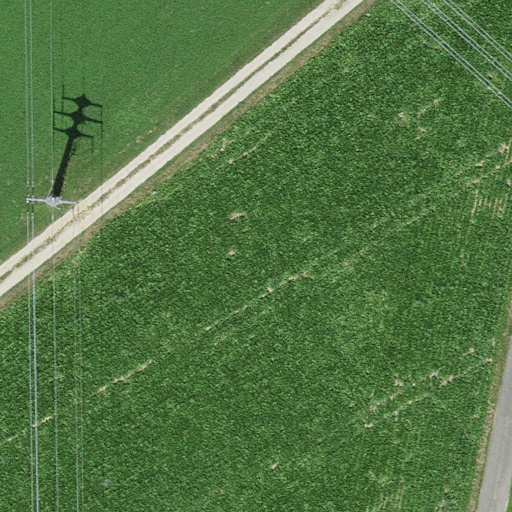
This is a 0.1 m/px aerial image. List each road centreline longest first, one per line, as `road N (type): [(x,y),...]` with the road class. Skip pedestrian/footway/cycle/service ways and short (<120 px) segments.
road 1 (track): [(0,277),(346,0)]
road 2 (residential): [(487,511),(511,371)]
